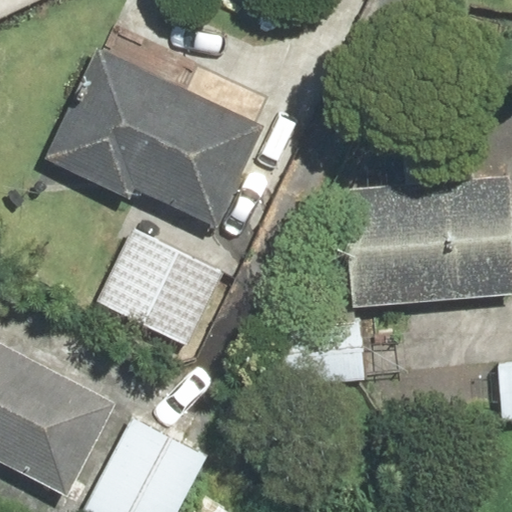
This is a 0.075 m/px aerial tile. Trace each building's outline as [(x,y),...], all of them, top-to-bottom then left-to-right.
[(95,37),(45,149),(219,226),(269,114),(95,37)] [(415,173),(356,175),(361,294),(511,286),(511,168),(490,169),(488,131),(413,135),(415,173)] [(139,219),(103,299),(189,339),(226,259),(139,219)] [(0,321),(0,445),(81,488),(133,392),(0,321)] [(143,399),(79,511),(184,511),(223,443),(143,399)]
